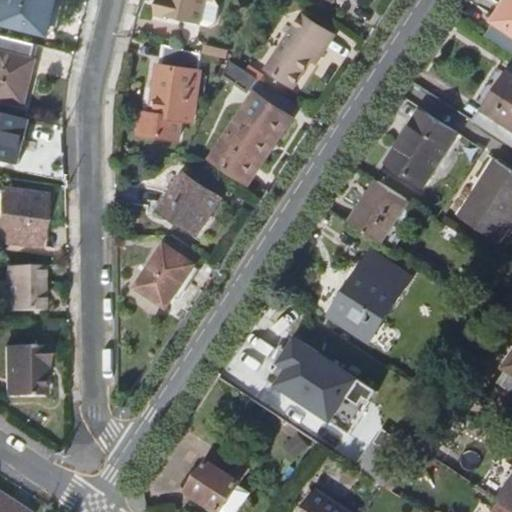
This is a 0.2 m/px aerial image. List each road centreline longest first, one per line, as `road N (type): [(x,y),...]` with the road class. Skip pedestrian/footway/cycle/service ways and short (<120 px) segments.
road 1 (residential): [(430,0),(116,472)]
road 2 (residential): [(113,0),(88,101),(98,411),(116,472)]
